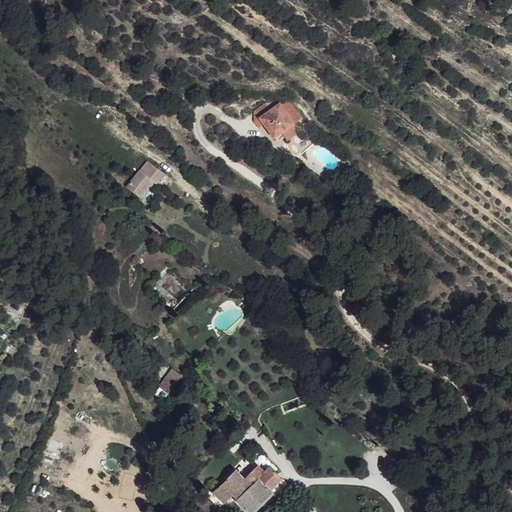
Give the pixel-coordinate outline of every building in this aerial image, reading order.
[(279,104),(278,105),(270,111),(259,119),(264,125),(274,138),(280,134),(292,124),(301,118),(287,101),(280,106),(279,104)] [(259,119),(270,111),(265,104),(254,112),(254,123),(258,129),(264,125),(259,119)] [(292,124),(280,134),(284,140),(297,131),(292,124)] [(166,176),(152,165),(141,179),(155,191),(158,186),(166,176)] [(345,183),(350,184),(352,171),(351,172),(352,167),(347,166),(346,171),(342,170),(341,180),(346,181),(345,183)] [(170,179),(166,176),(158,186),(162,190),(170,179)] [(146,202),(155,191),(141,179),(132,191),(146,202)] [(182,375),(173,369),(156,391),(165,397),(182,375)] [(258,447),(234,465),(242,476),(258,465),(265,459),(258,447)] [(234,465),(214,481),(222,491),(233,484),(249,506),(271,492),(271,488),(281,479),(271,467),(263,472),(258,465),(242,476),(234,465)]
